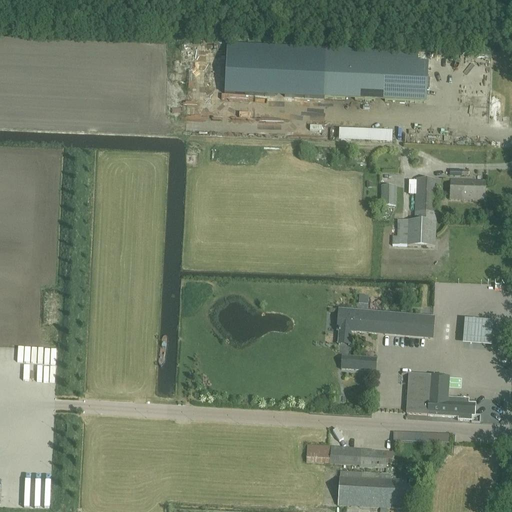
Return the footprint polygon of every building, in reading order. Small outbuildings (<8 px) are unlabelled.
[(326,49),(226,45),(224,95),(425,104),(427,64),(326,59),(326,49)] [(466,76),(474,76),(474,68),(466,67),(466,76)] [(444,136),(445,129),(421,126),(420,133),(444,136)] [(415,221),(407,221),(397,221),(396,237),(392,237),(392,247),(435,248),(436,187),(441,188),(441,180),(416,180),(415,221)] [(485,182),(452,181),(452,200),(484,201),(485,182)] [(381,186),(381,207),(396,207),(396,187),(381,186)] [(432,340),(433,318),(339,310),(337,332),(339,332),(338,346),(349,347),(351,333),(432,340)] [(465,322),(463,346),(492,348),(494,324),(465,322)] [(342,356),(341,370),(377,372),(377,358),(342,356)] [(467,402),(447,401),(449,378),(409,375),(406,415),(427,416),(427,417),(458,419),(457,421),(471,422),(472,417),(474,417),(475,405),(467,404),(467,402)] [(393,433),(393,442),(449,444),(449,435),(393,433)] [(328,465),(359,467),(359,469),(386,470),(386,465),(392,465),(392,449),(375,448),(374,451),(355,450),(355,448),(328,447),(307,445),(306,464),(328,465)] [(339,473),(338,507),(404,510),(404,505),(408,505),(409,486),(406,485),(406,481),(390,480),(391,475),(339,473)]
